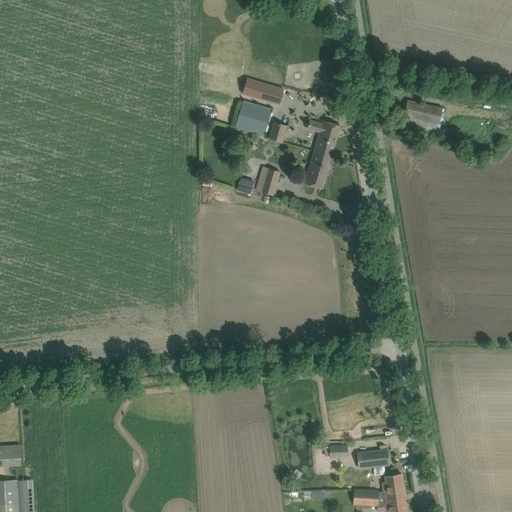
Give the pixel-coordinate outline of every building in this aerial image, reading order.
[(248,78),(243,94),(279,104),(284,89),(248,78)] [(309,101),(312,91),(303,89),(300,99),(309,101)] [(438,133),(443,108),(408,100),(402,125),(438,133)] [(244,101),(236,127),(264,135),(271,109),(244,101)] [(341,126),(331,123),(323,121),(322,123),(310,120),(308,129),(320,132),(314,152),(331,157),(341,126)] [(289,126),(276,122),(271,137),(284,142),(289,126)] [(322,188),(331,157),(314,152),(305,183),(322,188)] [(282,172),(264,167),(263,166),(255,190),(275,196),(277,188),(282,172)] [(240,178),(238,192),(252,193),(254,179),(240,178)] [(348,457),(348,444),(330,445),(330,447),(325,447),(325,456),(330,456),(331,458),(348,457)] [(0,466),(17,465),(21,465),(20,445),(0,446),(0,466)] [(386,474),(385,465),(388,465),(386,450),(355,453),(357,468),(374,467),(375,475),(386,474)] [(378,506),(406,502),(402,474),(385,476),(388,493),(384,494),(385,504),(378,505),(378,506)] [(0,511),(19,511),(18,480),(0,481),(0,511)] [(325,498),(325,490),(312,491),(312,499),(325,498)] [(366,505),(367,490),(355,490),(354,504),(366,505)] [(378,505),(378,491),(367,490),(366,505),(378,506),(378,505)] [(386,511),(407,511),(406,502),(378,506),(378,510),(386,509),(386,511)]
